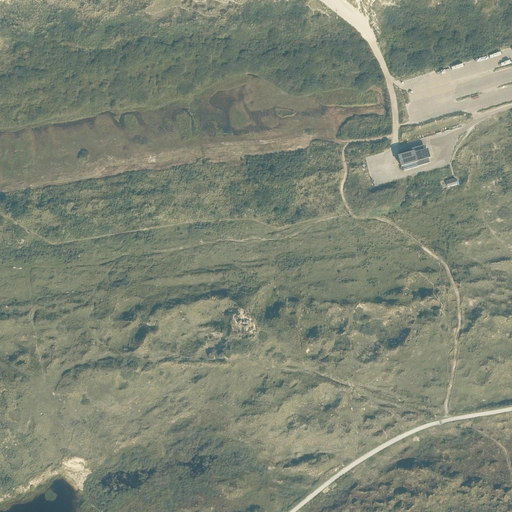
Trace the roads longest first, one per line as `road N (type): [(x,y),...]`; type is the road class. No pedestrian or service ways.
road 1 (unclassified): [(394,153),(384,158),(390,181),(434,167),(461,131),(511,106)]
road 2 (track): [(395,135),(394,99),(377,50),(332,0)]
